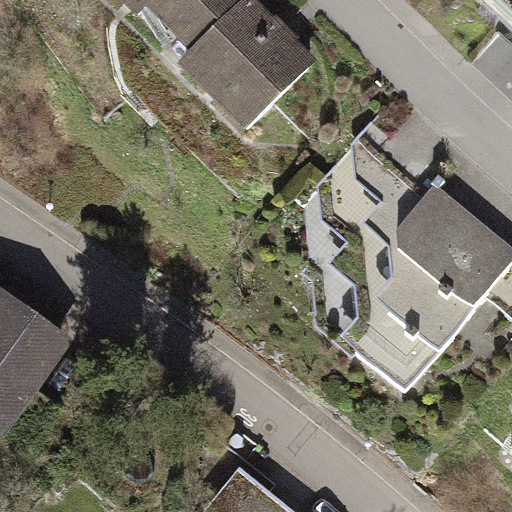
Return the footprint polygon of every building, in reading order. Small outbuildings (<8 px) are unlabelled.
[(147,0),(145,3),(197,55),(186,66),(248,129),(310,68),(241,0),(147,0)] [(511,0),(485,0),(511,23),(511,0)] [(475,311),(511,266),(511,261),(434,196),(446,182),(405,146),(376,180),(378,182),(398,199),(376,224),(398,243),(399,248),(445,286),(440,291),(449,299),(453,293),(475,311)] [(405,395),(475,311),(453,293),(449,299),(440,291),(445,286),(399,248),(398,243),(376,224),(398,199),(378,182),(339,225),(341,227),(308,269),(319,278),(325,327),(357,352),(356,354),(405,395)] [(34,390),(61,351),(30,330),(35,323),(0,299),(0,433),(26,452),(58,406),(34,390)] [(287,511),(251,483),(227,511),(287,511)]
